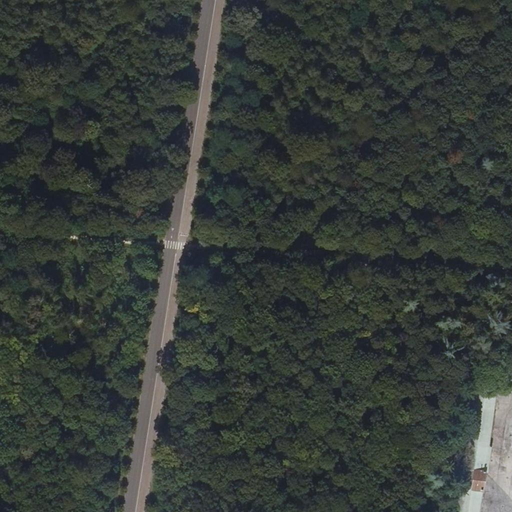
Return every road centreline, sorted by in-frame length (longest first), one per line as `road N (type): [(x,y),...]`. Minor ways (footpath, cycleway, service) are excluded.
road 1 (track): [(0,230),(325,262)]
road 2 (track): [(365,265),(337,511)]
road 3 (track): [(365,265),(511,277)]
